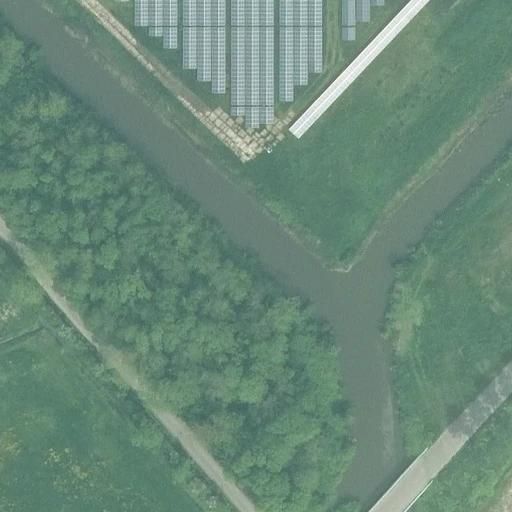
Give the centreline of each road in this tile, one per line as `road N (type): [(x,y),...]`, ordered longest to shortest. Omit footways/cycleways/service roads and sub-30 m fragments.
road 1 (unclassified): [(259,511),(0,214)]
road 2 (unclassified): [(385,511),(511,374)]
